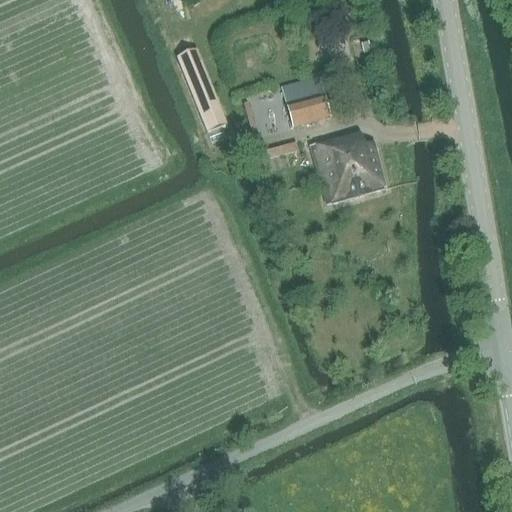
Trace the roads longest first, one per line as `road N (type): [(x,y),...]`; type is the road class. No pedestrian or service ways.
road 1 (unclassified): [(120,511),(501,340)]
road 2 (tertiary): [(501,340),(444,0)]
